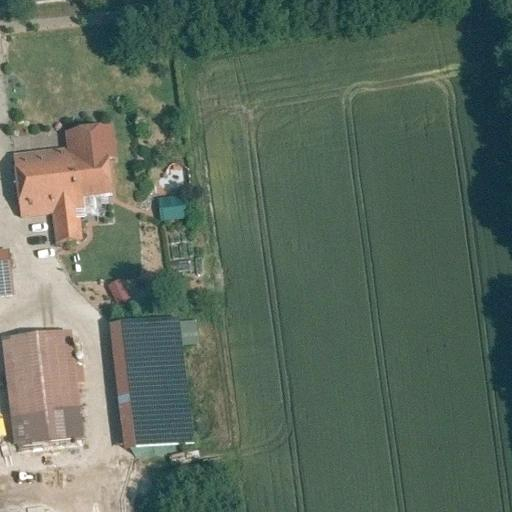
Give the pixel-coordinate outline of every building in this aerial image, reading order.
[(77,155),(19,164),(28,223),(65,217),(69,248),(87,245),(81,209),(114,203),(109,166),(124,164),(120,135),(75,142),(77,155)] [(184,198),(159,199),(160,223),(184,222),(184,198)] [(0,265),(0,289),(16,286),(11,263),(0,265)] [(115,322),(127,447),(200,440),(188,315),(115,322)] [(77,328),(5,336),(17,446),(89,438),(77,328)]
